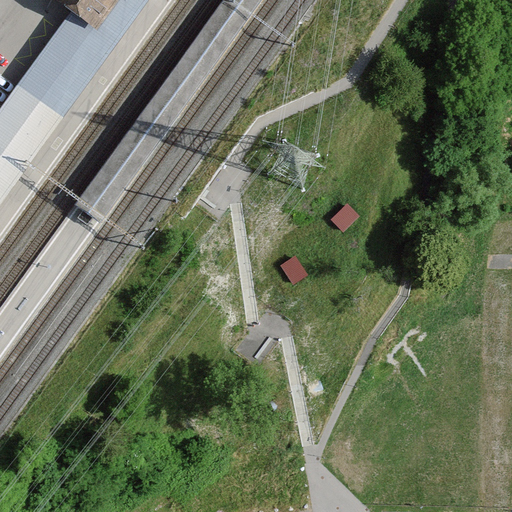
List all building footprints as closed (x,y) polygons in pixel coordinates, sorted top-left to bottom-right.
[(10,90),(0,103),(0,196),(53,126),(142,0),(116,0),(97,26),(71,7),(10,90)] [(61,0),(71,7),(97,26),(116,0),(61,0)] [(109,159),(71,211),(97,228),(136,175),(212,70),(260,0),(224,0),(187,52),(109,159)] [(343,262),(328,249),(313,265),(328,278),(343,262)] [(301,269),(282,256),(270,274),(289,287),(301,269)]
